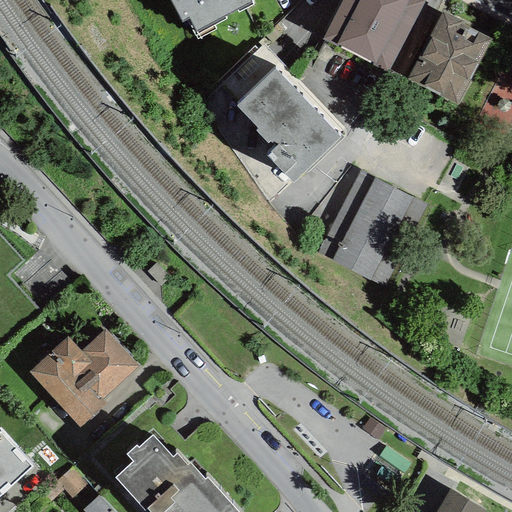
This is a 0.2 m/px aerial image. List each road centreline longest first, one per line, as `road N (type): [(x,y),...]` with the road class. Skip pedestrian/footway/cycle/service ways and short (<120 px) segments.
road 1 (residential): [(309,511),(0,165)]
road 2 (unknown): [(458,219),(351,154)]
